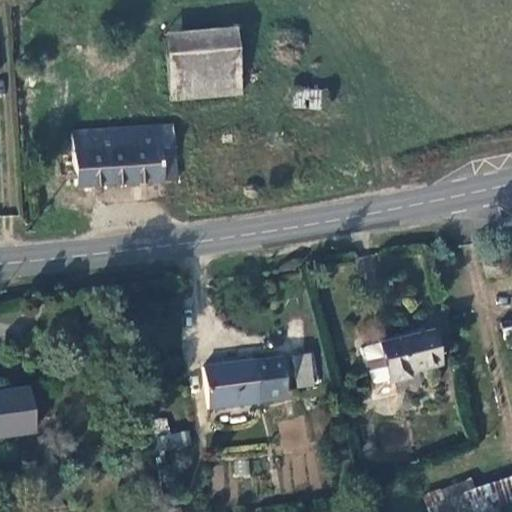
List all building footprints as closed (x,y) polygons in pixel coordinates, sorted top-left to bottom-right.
[(171,96),(240,92),(234,26),(165,31),(171,96)] [(291,107),(320,110),(323,89),(293,86),(291,107)] [(173,122),(72,127),(75,183),(175,178),(173,122)] [(252,179),(249,180),(244,186),(244,189),(245,192),(247,195),(251,198),(256,198),(260,195),(263,191),(263,186),(260,182),(256,179),(252,179)] [(505,348),(511,347),(511,324),(503,326),(505,348)] [(432,330),(380,343),(390,381),(408,377),(407,372),(440,365),(432,330)] [(297,357),(301,387),(315,385),(311,355),(297,357)] [(253,361),(205,368),(210,410),(260,403),(259,394),(253,361)] [(0,395),(0,437),(34,434),(29,393),(0,395)] [(301,415),(277,422),(285,450),(309,443),(301,415)] [(191,433),(158,432),(156,490),(189,491),(191,433)] [(511,476),(464,494),(470,511),(506,501),(511,509),(511,508),(511,476)] [(464,494),(437,502),(440,511),(467,511),(470,511),(464,494)]
